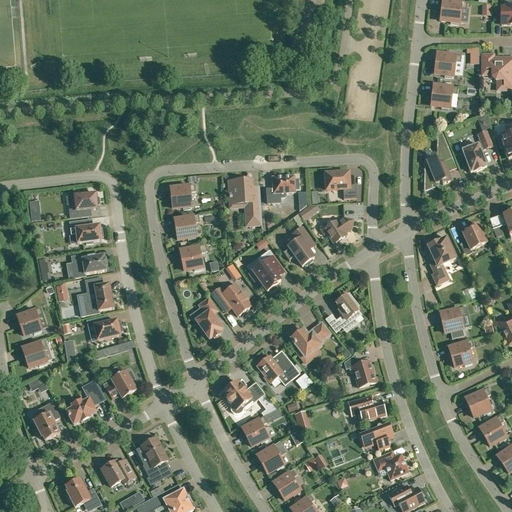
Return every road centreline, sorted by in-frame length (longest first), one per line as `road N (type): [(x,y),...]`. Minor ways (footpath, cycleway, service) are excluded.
road 1 (residential): [(196,384),(163,280),(151,177),(357,160),(374,174),(372,251)]
road 2 (residential): [(0,190),(108,180),(162,406)]
road 3 (residential): [(372,251),(401,406),(450,511)]
road 4 (residential): [(196,384),(372,251)]
road 5 (residential): [(407,233),(416,43)]
road 6 (residential): [(441,396),(414,299),(407,233)]
road 7 (residential): [(34,476),(162,406)]
road 8 (residential): [(265,511),(196,384)]
road 9 (residential): [(508,511),(469,458),(441,396)]
road 10 (residential): [(34,476),(0,349)]
